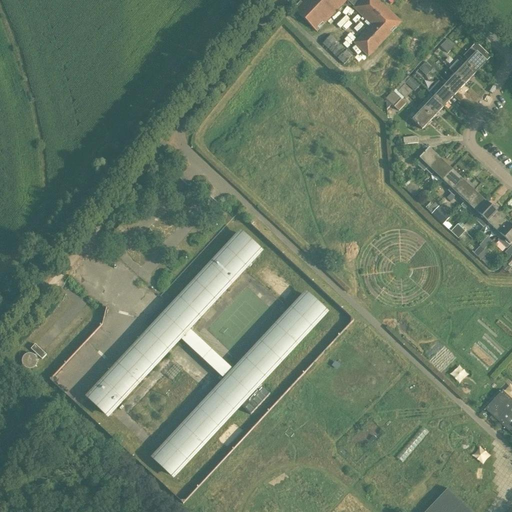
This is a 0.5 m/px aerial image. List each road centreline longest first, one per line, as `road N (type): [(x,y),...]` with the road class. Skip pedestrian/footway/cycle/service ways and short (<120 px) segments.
road 1 (unclassified): [(52,281),(278,0)]
road 2 (residential): [(511,186),(471,147),(511,54)]
